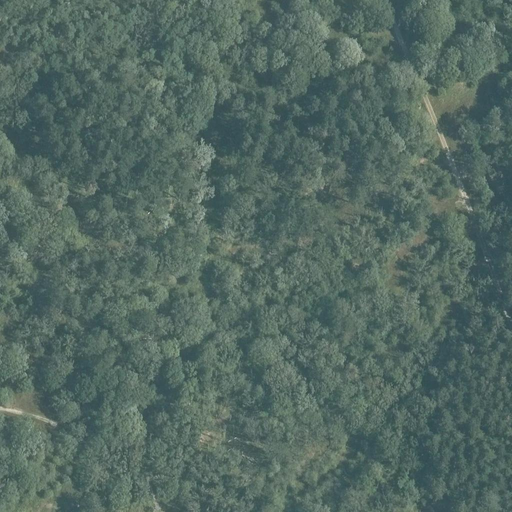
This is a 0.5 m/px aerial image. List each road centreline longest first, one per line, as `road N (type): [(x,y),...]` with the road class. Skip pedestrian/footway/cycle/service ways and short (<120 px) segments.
road 1 (track): [(384,0),(511,328)]
road 2 (track): [(146,473),(119,444),(72,437),(0,408)]
